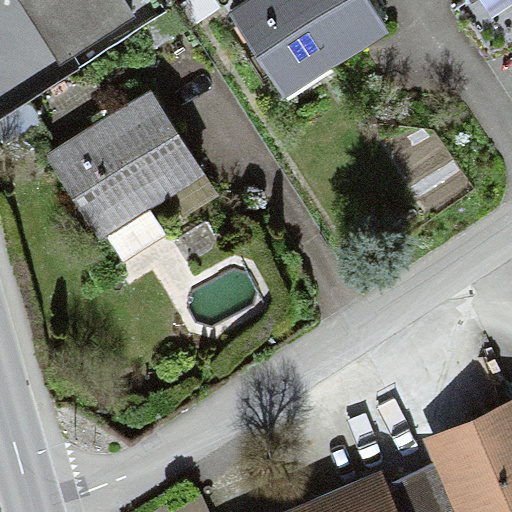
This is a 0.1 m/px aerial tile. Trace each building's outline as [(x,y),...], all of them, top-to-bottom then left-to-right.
[(38,0),(71,52),(132,14),(123,0),(38,0)] [(252,0),(233,13),(276,78),(322,48),(329,59),(384,22),(369,0),(252,0)] [(141,26),(154,45),(185,24),(172,6),(141,26)] [(122,258),(166,230),(147,200),(201,165),(152,89),(48,155),(98,232),(103,229),(122,258)] [(511,393),(511,407),(436,442),(466,511),(511,511),(511,384),(508,386),(511,393)] [(453,511),(435,471),(338,511),(453,511)]
